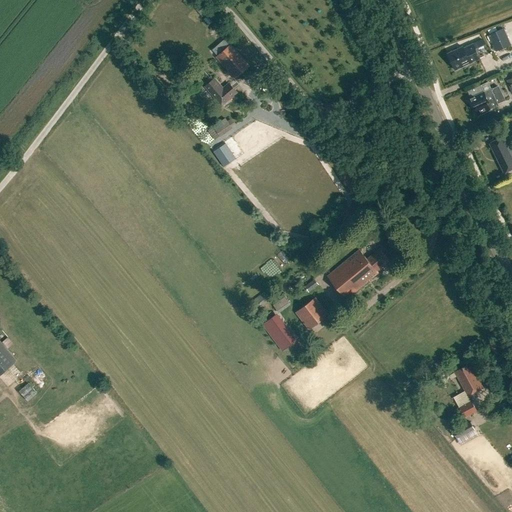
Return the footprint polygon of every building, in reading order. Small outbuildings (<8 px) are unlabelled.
[(510,45),(503,28),(488,35),(496,51),(510,45)] [(447,53),(455,70),(480,58),(473,44),(463,48),(463,46),(448,53),(447,53)] [(238,59),(228,47),(216,58),(235,79),(249,67),(240,57),(238,59)] [(237,92),(229,83),(223,88),(215,78),(205,86),(222,105),(237,92)] [(487,81),(467,91),(470,98),(469,98),(474,109),(475,108),(479,115),(490,110),(490,108),(498,104),(498,103),(504,100),(497,86),(491,89),(491,88),(487,81)] [(232,128),(228,122),(223,125),(220,122),(213,127),(220,136),(232,128)] [(490,143),(499,161),(511,154),(511,149),(505,135),(490,143)] [(226,143),(213,152),(224,167),(237,158),(226,143)] [(379,273),(377,271),(390,260),(380,247),(367,258),(359,249),(327,276),(347,300),(379,273)] [(314,281),(305,288),(309,292),(318,285),(314,281)] [(315,297),(295,312),(308,330),(328,315),(315,297)] [(0,374),(17,360),(0,340),(0,374)] [(467,367),(466,365),(455,372),(465,390),(480,382),(470,366),(467,367)] [(31,380),(22,388),(32,397),(40,390),(31,380)] [(468,390),(457,393),(460,402),(471,399),(468,390)] [(471,400),(458,407),(465,418),(477,411),(471,400)] [(470,421),(452,431),(460,445),(478,435),(470,421)]
